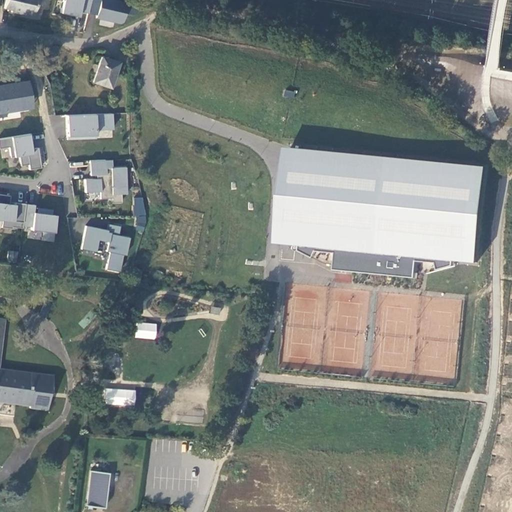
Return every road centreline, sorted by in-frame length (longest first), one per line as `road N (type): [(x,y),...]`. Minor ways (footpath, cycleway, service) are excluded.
road 1 (residential): [(0,181),(38,186),(54,165),(38,78),(11,30)]
road 2 (residential): [(11,30),(83,43),(137,25)]
